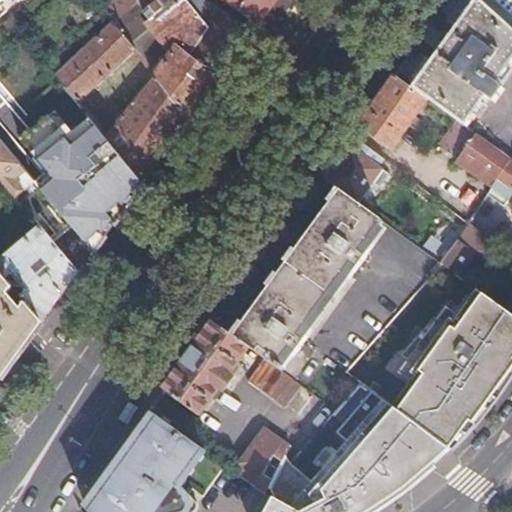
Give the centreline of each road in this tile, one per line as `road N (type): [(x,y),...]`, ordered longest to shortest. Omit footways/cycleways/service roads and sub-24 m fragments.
road 1 (primary): [(83,388),(360,0)]
road 2 (primary): [(31,511),(83,388)]
road 3 (primary): [(83,388),(0,486)]
road 4 (residential): [(0,294),(83,388)]
